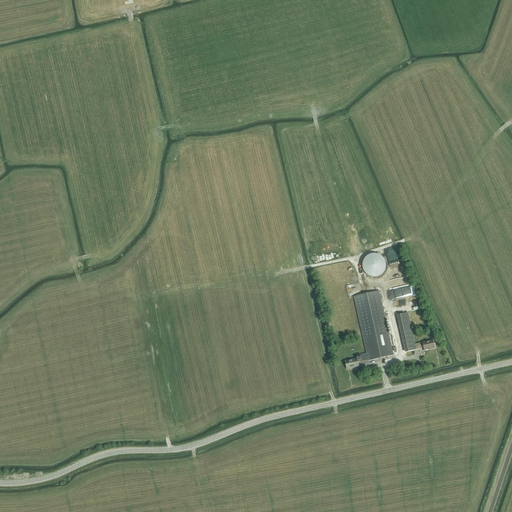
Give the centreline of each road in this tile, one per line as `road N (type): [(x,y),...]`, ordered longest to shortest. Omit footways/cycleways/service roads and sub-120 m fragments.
road 1 (tertiary): [(0,483),(45,478),(113,452),(183,448),(277,415),(511,362)]
road 2 (track): [(356,257),(365,288),(381,284),(403,359)]
